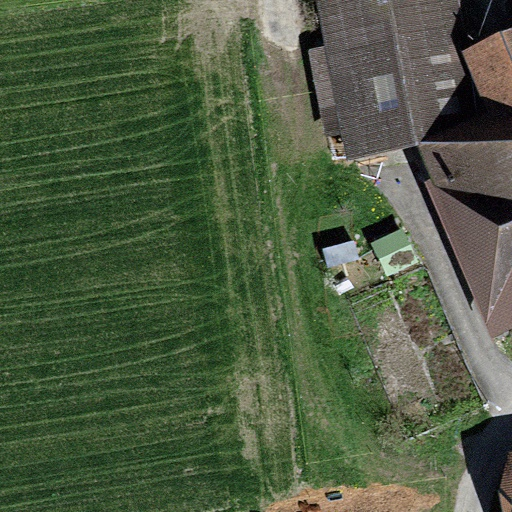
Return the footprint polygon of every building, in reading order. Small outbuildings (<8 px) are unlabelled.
[(341,141),(345,165),(416,154),(428,187),(424,188),(490,346),(511,337),(511,33),(477,48),(465,32),(458,0),(314,0),(322,40),(313,40),(315,50),(307,52),(321,140),(341,141)] [(418,266),(401,231),(369,247),(387,282),(418,266)] [(334,268),(367,254),(359,235),(326,249),(334,268)] [(336,329),(350,359),(363,353),(349,323),(336,329)] [(497,501),(498,511),(511,511),(511,457),(506,459),(497,501)]
